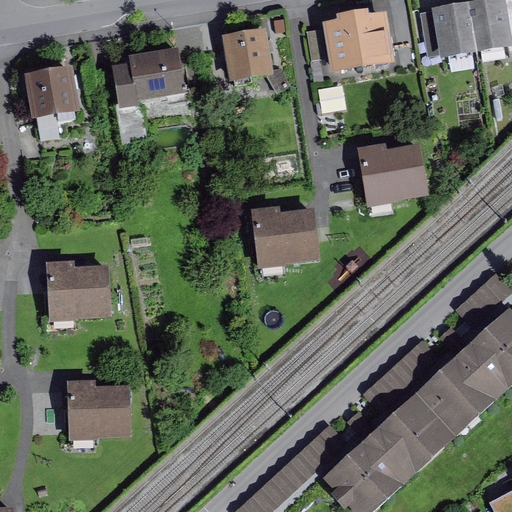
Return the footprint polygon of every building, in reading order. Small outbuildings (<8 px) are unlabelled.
[(511,0),(492,4),(469,8),(476,49),(508,43),(509,51),(511,50),(511,0)] [(445,12),(422,16),(429,57),(476,49),(469,8),(445,12)] [(344,26),(328,28),(335,70),(390,61),(382,19),(358,23),(357,18),(350,19),(343,20),(344,26)] [(321,30),(307,33),(312,62),(326,60),(321,30)] [(263,33),(226,40),(232,80),(269,74),(263,33)] [(184,92),(177,53),(130,61),(131,62),(122,64),(113,65),(120,106),(117,107),(123,145),(146,141),(139,100),(184,92)] [(69,72),(29,79),(39,140),(65,135),(63,123),(76,121),(75,111),(76,111),(72,91),(69,72)] [(384,151),(360,155),(368,200),(390,197),(391,199),(426,193),(419,152),(402,154),(385,157),(384,151)] [(277,213),(253,216),(259,261),(281,259),(281,261),(317,257),(312,216),(295,218),(278,220),(277,213)] [(73,267),(49,268),(51,316),(73,315),(73,316),(109,315),(107,272),(73,274),(73,267)] [(510,292),(497,277),(458,312),(471,327),(510,292)] [(511,313),(511,314),(420,398),(450,431),(471,412),(473,414),(511,378),(511,313)] [(423,344),(365,397),(379,412),(436,358),(423,344)] [(93,387),(69,387),(70,434),(93,434),(93,435),(129,435),(128,393),(93,393),(93,387)] [(420,398),(327,482),(339,495),(343,491),(362,511),(379,495),(381,498),(430,453),(428,451),(450,431),(420,398)] [(331,429),(240,511),(268,511),(344,443),(331,429)]
